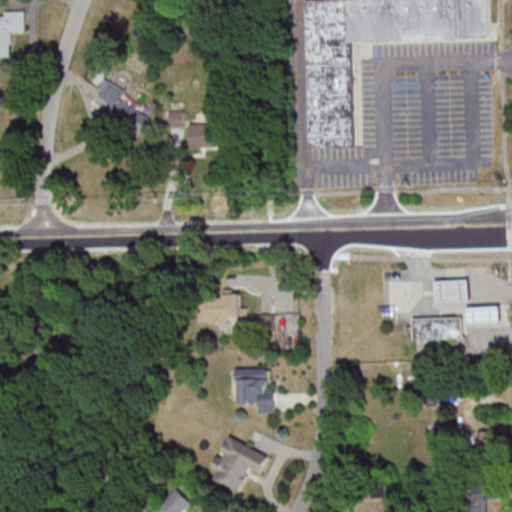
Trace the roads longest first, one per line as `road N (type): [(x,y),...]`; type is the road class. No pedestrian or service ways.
road 1 (tertiary): [(324,230),(0,238)]
road 2 (residential): [(294,511),(315,463),(324,230)]
road 3 (residential): [(42,237),(52,127),(86,0)]
road 4 (tertiary): [(511,227),(324,230)]
